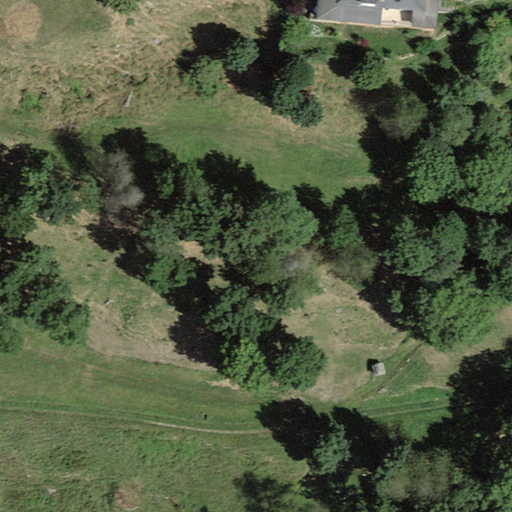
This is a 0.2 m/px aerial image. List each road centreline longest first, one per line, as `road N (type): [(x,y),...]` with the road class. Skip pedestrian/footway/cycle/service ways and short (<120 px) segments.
road 1 (track): [(0,403),(226,428),(374,414)]
road 2 (track): [(374,414),(511,395)]
